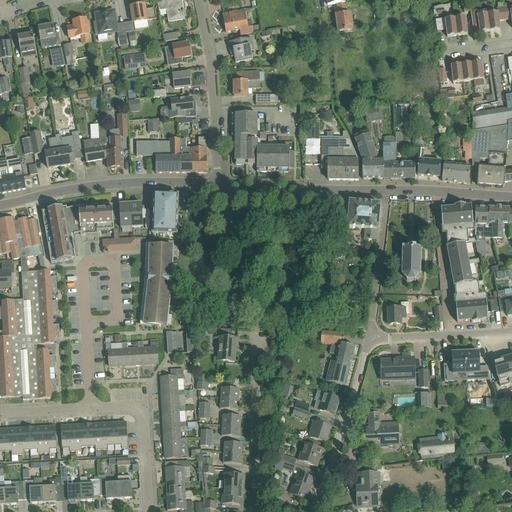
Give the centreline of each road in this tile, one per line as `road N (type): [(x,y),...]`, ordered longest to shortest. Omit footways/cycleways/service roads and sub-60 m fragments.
road 1 (residential): [(313,511),(370,338),(450,336)]
road 2 (tertiary): [(0,204),(95,185),(218,183)]
road 3 (residential): [(218,183),(198,0)]
road 4 (tertiary): [(218,183),(234,201),(293,203),(307,188),(386,190)]
road 5 (residential): [(264,511),(256,332)]
road 6 (residential): [(90,407),(136,406),(145,414),(149,511)]
road 7 (residential): [(87,323),(82,263),(113,261),(117,320)]
road 8 (residential): [(436,191),(450,336)]
